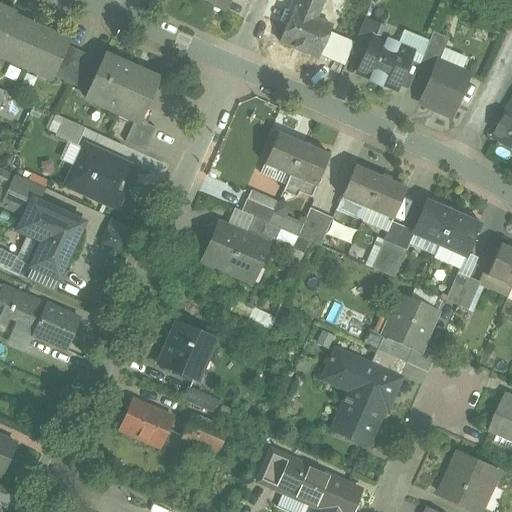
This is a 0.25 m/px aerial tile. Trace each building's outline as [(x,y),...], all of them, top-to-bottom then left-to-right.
[(300,0),(296,10),(317,19),(325,0),(300,0)] [(17,15),(0,6),(0,51),(16,18),(17,15)] [(296,10),(295,10),(281,42),(295,48),(295,49),(305,53),(320,59),(333,26),(317,19),(296,10)] [(16,18),(0,51),(0,53),(16,61),(18,56),(28,60),(25,65),(42,73),(44,68),(55,73),(53,77),(55,78),(56,75),(70,45),(71,43),(16,18)] [(385,29),(365,20),(351,53),(366,60),(376,37),(381,39),(385,29)] [(450,39),(434,32),(418,69),(433,75),(438,62),(440,63),(450,39)] [(381,39),(376,37),(366,60),(360,73),(372,78),(371,81),(382,86),(383,83),(397,89),(412,52),(398,46),(399,45),(389,40),(388,42),(381,39)] [(104,61),(70,45),(56,75),(90,91),(104,61)] [(162,80),(107,54),(104,61),(90,91),(88,97),(107,105),(108,101),(122,108),(121,112),(137,119),(143,122),(143,121),(162,80)] [(440,63),(438,62),(433,75),(421,103),(453,116),(470,76),(440,63)] [(0,110),(8,92),(0,88),(0,110)] [(511,109),(502,125),(504,126),(497,138),(511,146),(511,109)] [(88,128),(67,118),(58,137),(80,146),(88,128)] [(143,122),(137,119),(126,141),(148,151),(158,128),(143,121),(143,122)] [(306,144),(280,133),(267,164),(292,175),(306,144)] [(331,155),(306,144),(292,175),(286,190),(298,195),(300,189),(314,195),(331,155)] [(139,168),(88,145),(86,149),(88,147),(92,148),(83,169),(77,166),(69,185),(120,209),(139,168)] [(383,178),(357,166),(343,198),(370,209),(383,178)] [(17,176),(9,194),(31,204),(33,199),(40,201),(45,189),(17,176)] [(408,188),(383,178),(370,209),(395,220),(408,188)] [(40,201),(33,199),(31,204),(19,230),(44,241),(36,261),(61,273),(62,273),(85,223),(61,212),(62,211),(40,201)] [(277,212),(249,200),(244,211),(255,217),(272,224),(277,212)] [(455,214),(429,203),(416,235),(442,245),(455,214)] [(312,210),(300,236),(311,241),(323,214),(312,210)] [(323,214),(311,241),(323,246),(334,219),(323,214)] [(480,225),(455,214),(442,245),(467,256),(480,225)] [(272,224),(255,217),(250,229),(278,241),(283,228),(272,224)] [(245,237),(230,230),(232,227),(221,222),(204,260),(251,280),(257,264),(263,267),(272,245),(247,234),(245,237)] [(105,224),(99,242),(113,247),(119,229),(105,224)] [(397,246),(386,241),(374,268),(385,273),(397,246)] [(511,248),(504,245),(490,276),(485,274),(481,283),(482,283),(481,287),(510,298),(511,293),(511,248)] [(408,251),(397,246),(385,273),(397,278),(408,251)] [(34,266),(14,258),(8,271),(53,291),(61,273),(36,261),(34,266)] [(460,273),(448,300),(460,305),(471,278),(460,273)] [(471,278),(460,305),(470,310),(481,287),(482,283),(481,283),(471,278)] [(5,286),(0,296),(0,324),(8,327),(12,319),(37,330),(34,335),(68,350),(82,320),(70,314),(69,311),(61,308),(59,309),(5,286)] [(440,311),(403,295),(395,313),(401,316),(391,337),(390,339),(414,349),(421,353),(427,341),(426,340),(438,312),(440,313),(440,311)] [(217,340),(179,323),(161,362),(199,379),(217,340)] [(414,349),(390,339),(391,337),(386,335),(379,349),(409,362),(414,349)] [(409,362),(379,349),(372,366),(401,379),(409,362)] [(372,366),(339,352),(329,374),(367,390),(360,405),(354,403),(355,401),(348,398),(347,402),(349,403),(337,429),(370,444),(387,405),(385,404),(389,394),(394,396),(401,379),(372,366)] [(221,399),(189,385),(183,399),(215,413),(221,399)] [(511,394),(509,393),(493,428),(511,435),(511,394)] [(175,419),(134,400),(121,431),(161,449),(175,419)] [(230,430),(193,414),(184,437),(220,453),(230,430)] [(18,445),(0,436),(0,475),(3,477),(18,445)] [(503,469),(463,451),(455,469),(457,470),(447,494),(445,493),(444,495),(478,510),(490,485),(495,487),(503,469)] [(354,511),(364,491),(273,453),(261,482),(328,511),(354,511)]
